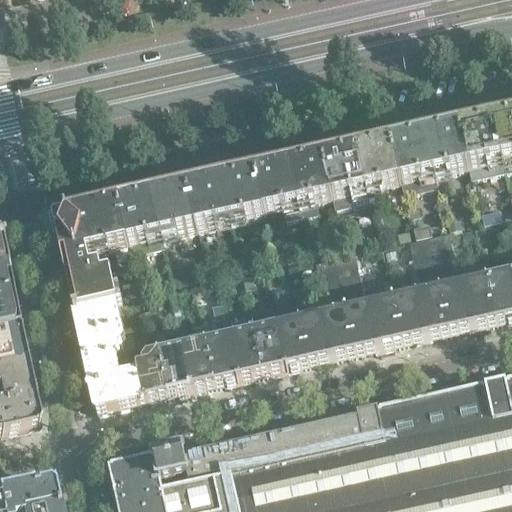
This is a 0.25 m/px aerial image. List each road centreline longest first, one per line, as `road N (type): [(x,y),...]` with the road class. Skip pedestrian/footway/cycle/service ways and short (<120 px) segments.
road 1 (tertiary): [(0,114),(496,3)]
road 2 (residential): [(17,204),(511,94)]
road 3 (residential): [(511,355),(75,453)]
road 4 (residential): [(75,453),(17,204)]
